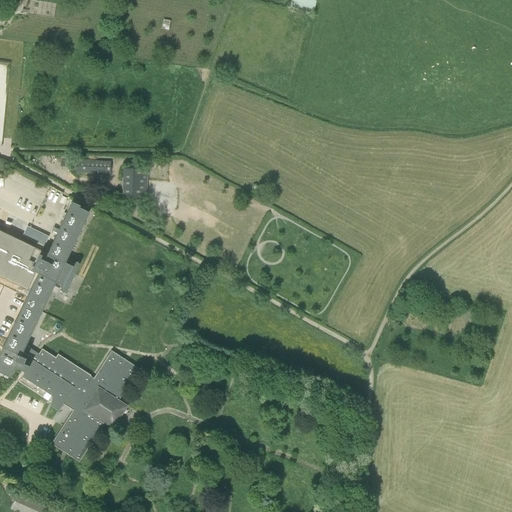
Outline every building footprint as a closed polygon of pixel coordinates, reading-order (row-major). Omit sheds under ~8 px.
[(170,28),(171,19),(164,18),(163,27),(170,28)] [(107,170),(107,162),(77,161),(76,172),(106,173),(106,170),(107,170)] [(142,200),(142,170),(122,169),(122,199),(142,200)] [(63,292),(65,291),(78,264),(77,261),(73,263),(73,265),(72,266),(65,262),(89,212),(79,207),(80,206),(72,202),(47,254),(22,243),(9,236),(0,232),(0,276),(29,291),(0,352),(0,372),(10,377),(15,367),(25,373),(22,377),(52,396),(50,406),(58,411),(63,403),(73,410),(52,444),(80,462),(105,422),(113,428),(127,406),(119,401),(140,368),(112,350),(94,378),(91,376),(92,375),(58,353),(56,357),(43,348),(39,353),(26,345),(56,282),(63,285),(63,286),(61,287),(63,292)] [(44,247),(49,237),(27,226),(26,227),(22,236),(44,247)] [(17,493),(13,502),(10,509),(16,511),(44,511),(47,506),(17,493)]
